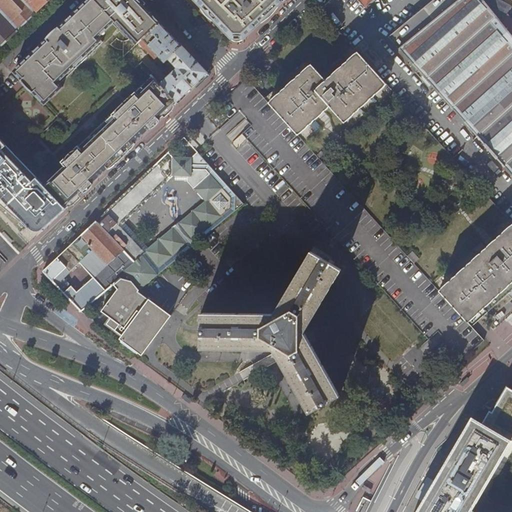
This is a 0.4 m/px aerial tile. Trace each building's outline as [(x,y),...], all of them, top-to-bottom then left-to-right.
[(0,0),(0,47),(49,0),(0,0)] [(143,38),(161,21),(141,0),(89,0),(57,31),(16,71),(46,103),(63,87),(60,84),(58,81),(66,74),(69,76),(93,53),(91,52),(101,41),(99,38),(97,36),(107,27),(108,28),(116,22),(137,44),(143,38)] [(261,22),(284,1),(283,0),(195,0),(232,38),(243,39),(261,22)] [(353,0),(363,10),(372,0),(353,0)] [(511,0),(453,0),(456,1),(431,22),(423,11),(390,39),(511,174),(507,177),(511,182),(511,0)] [(191,88),(209,71),(180,41),(161,21),(143,38),(165,61),(168,58),(177,66),(160,82),(178,100),(191,88)] [(99,38),(108,28),(107,27),(97,36),(99,38)] [(333,40),(342,33),(339,31),(336,34),(334,31),(328,35),(333,40)] [(103,44),(101,41),(91,52),(93,53),(103,44)] [(313,65),(269,103),(295,132),(302,127),(303,128),(328,105),(343,122),(379,89),(377,88),(384,82),(375,72),(359,53),(353,60),(354,61),(348,66),(347,65),(341,70),(342,72),(336,77),(335,76),(327,82),(313,65)] [(375,72),(384,82),(450,156),(460,147),(385,64),(375,72)] [(58,81),(60,84),(69,76),(66,74),(58,81)] [(170,108),(178,100),(160,82),(152,75),(125,100),(80,144),(79,143),(61,160),(65,164),(56,173),(55,174),(55,175),(46,185),(66,206),(82,192),(136,140),(170,108)] [(454,366),(483,339),(465,320),(440,292),(413,262),(405,254),(392,240),(295,132),(269,103),(248,79),(242,85),(217,107),(312,212),(448,361),(454,366)] [(47,226),(66,206),(46,185),(33,171),(0,135),(0,201),(27,225),(31,227),(36,230),(42,230),(47,226)] [(452,158),(465,172),(474,164),(461,150),(452,158)] [(198,213),(213,229),(245,204),(202,156),(198,152),(191,158),(172,158),(167,152),(156,163),(170,178),(172,176),(186,177),(186,182),(204,202),(196,208),(200,212),(198,213)] [(64,294),(80,309),(81,311),(114,284),(118,280),(136,266),(198,213),(200,212),(196,208),(148,248),(144,251),(121,227),(124,223),(170,178),(156,163),(124,194),(68,247),(42,272),(61,291),(69,282),(65,277),(80,262),(93,277),(78,291),(73,285),(64,294)] [(136,266),(149,281),(213,229),(198,213),(136,266)] [(148,248),(124,223),(121,227),(144,251),(148,248)] [(452,278),(479,308),(511,278),(511,226),(507,231),(506,230),(452,278)] [(405,254),(413,262),(419,257),(412,249),(405,254)] [(200,348),(273,349),(308,412),(339,395),(304,330),(341,270),(311,250),(273,312),(200,313),(200,348)] [(138,290),(149,281),(136,266),(118,280),(129,282),(136,292),(138,290)] [(471,315),(479,308),(452,278),(445,285),(446,286),(440,292),(465,320),(471,315)] [(140,352),(143,354),(171,314),(138,290),(136,292),(129,282),(118,280),(114,284),(118,288),(101,310),(110,317),(106,322),(125,336),(121,340),(123,342),(124,342),(139,353),(140,352)] [(511,511),(511,389),(506,385),(505,386),(491,410),(488,408),(481,422),(471,416),(415,511),(511,511)]
